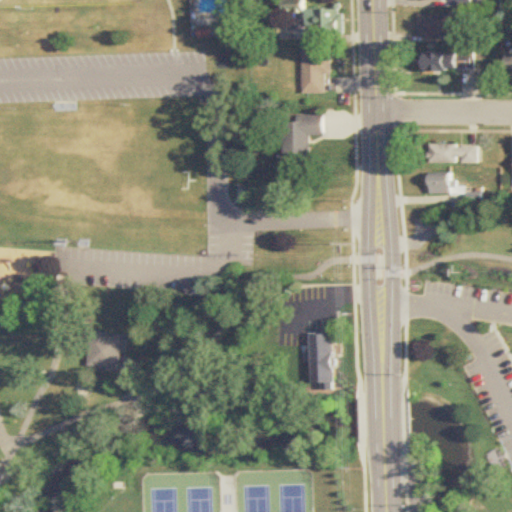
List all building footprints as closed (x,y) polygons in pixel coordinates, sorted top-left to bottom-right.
[(303,13),(303,5),(286,5),(286,13),(303,13)] [(307,10),(307,28),(316,28),(316,34),(344,34),(344,10),(307,10)] [(421,38),(453,38),(453,14),(421,14),(421,38)] [(232,22),(218,22),(217,37),(232,37),(232,22)] [(333,74),(333,49),(304,49),(304,94),(327,94),(327,74),(333,74)] [(286,166),(313,166),(313,136),(326,136),(326,116),(286,116),(286,166)] [(479,164),(479,145),(431,145),(431,164),(479,164)] [(432,196),(466,196),(466,186),(457,186),(457,174),(432,174),(432,196)] [(124,337),(90,334),(87,367),(121,370),(124,337)] [(314,384),(338,383),(338,335),(314,335),(314,384)]
